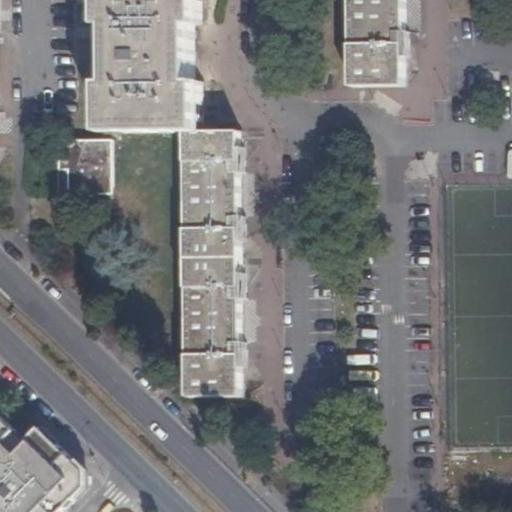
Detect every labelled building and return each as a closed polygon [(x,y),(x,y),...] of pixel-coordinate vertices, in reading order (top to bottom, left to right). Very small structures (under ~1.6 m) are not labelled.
[(105,133),(188,132),(203,131),(202,83),(194,83),(194,24),(202,24),(201,0),(102,0),(103,25),(110,25),(111,84),(104,84),(105,133)] [(351,0),(353,87),(382,87),(406,87),(406,58),(406,57),(400,57),(400,34),(405,34),(405,33),(405,0),(351,0)] [(406,57),(406,58),(410,58),(410,33),(405,33),(405,34),(400,34),(400,57),(406,57)] [(243,273),(242,241),(242,240),(237,240),(236,218),(242,218),(242,216),(242,173),(241,172),(236,172),(235,149),(241,149),(241,147),(241,131),(203,131),(188,132),(191,396),(244,395),(244,367),(243,365),(238,365),(238,344),(244,344),(243,342),(243,298),(243,296),(237,296),(237,274),(243,274),(243,273)] [(66,153),(60,153),(60,176),(69,176),(69,195),(106,195),(106,187),(114,187),(113,140),(60,141),(60,142),(65,142),(66,153)] [(241,172),(242,173),(246,173),(245,147),(241,147),(241,149),(235,149),(236,172),(241,172)] [(69,176),(60,176),(60,195),(69,195),(69,176)] [(242,240),(242,241),(247,241),(247,216),(242,216),(242,218),(236,218),(237,240),(242,240)] [(247,272),(243,273),(243,274),(237,274),(237,296),(243,296),(243,298),(248,298),(247,272)] [(249,343),(243,342),(244,344),(238,344),(238,365),(243,365),(244,367),(249,367),(249,343)] [(0,511),(67,511),(90,488),(89,476),(41,430),(28,444),(0,416),(0,511)]
